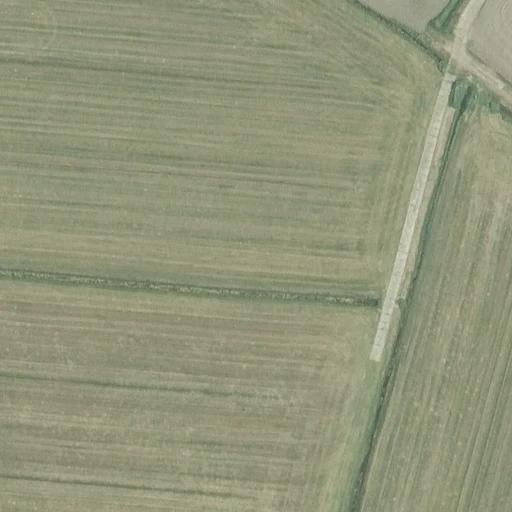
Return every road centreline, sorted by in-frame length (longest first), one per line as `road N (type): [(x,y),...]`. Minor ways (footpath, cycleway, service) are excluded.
road 1 (track): [(373,359),(454,51),(482,0)]
road 2 (track): [(384,6),(511,98)]
